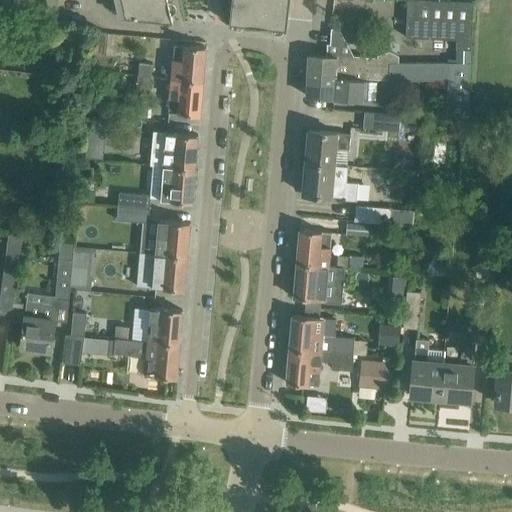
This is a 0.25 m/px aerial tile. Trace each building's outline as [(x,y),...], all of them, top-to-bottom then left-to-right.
[(121,0),(125,17),(172,22),(167,0),(121,0)] [(231,0),(229,23),(286,29),(289,0),(231,0)] [(407,0),(406,37),(456,39),(456,49),(471,49),(473,1),(459,1),(450,0),(446,0),(407,0)] [(106,56),(108,32),(96,31),(94,55),(106,56)] [(174,44),(171,78),(202,81),(205,47),(186,45),(174,44)] [(388,80),(388,81),(403,81),(434,80),(448,80),(446,115),(467,116),(470,61),(471,49),(456,49),(455,61),(432,62),(403,63),(398,63),(390,63),(388,80)] [(308,54),(307,75),(364,79),(364,78),(388,80),(390,63),(398,63),(399,56),(389,51),(378,55),(377,57),(337,55),(337,56),(328,55),(326,55),(308,54)] [(117,73),(138,74),(151,75),(152,64),(118,61),(117,73)] [(138,74),(137,88),(150,89),(151,75),(138,74)] [(307,75),(306,95),(326,97),(333,97),(362,99),(363,91),(364,79),(307,75)] [(202,81),(171,78),(168,112),(199,114),(202,81)] [(147,118),(148,107),(127,105),(126,116),(147,118)] [(399,112),(364,111),(363,128),(399,130),(399,112)] [(89,117),(86,157),(103,158),(106,118),(89,117)] [(308,130),(306,162),(346,165),(347,148),(349,149),(350,133),(308,130)] [(198,134),(166,132),(152,131),(149,164),(163,165),(195,168),(198,134)] [(346,165),(306,162),(303,193),(345,197),(345,199),(356,200),(356,182),(346,182),(344,182),(346,165)] [(195,168),(163,165),(160,199),(192,202),(195,168)] [(151,194),(119,192),(117,205),(150,208),(151,194)] [(150,208),(117,205),(116,220),(148,222),(150,208)] [(355,205),(354,221),(390,223),(391,208),(355,205)] [(190,222),(158,219),(155,253),(187,256),(190,222)] [(369,224),(347,223),(346,234),(368,236),(369,224)] [(331,232),(300,229),(297,263),(328,266),(331,232)] [(14,302),(12,316),(24,317),(23,326),(20,346),(51,350),(54,330),(55,320),(67,322),(70,289),(74,247),(74,243),(70,243),(60,242),(55,295),(27,292),(26,304),(14,302)] [(74,247),(70,289),(90,291),(93,249),(74,247)] [(184,290),(187,256),(155,253),(139,251),(136,285),(184,290)] [(363,256),(350,255),(349,268),(371,270),(371,269),(362,269),(363,256)] [(297,263),(294,297),(313,299),(324,300),(324,302),(341,303),(344,267),(328,266),(297,263)] [(6,264),(2,291),(15,293),(19,265),(6,264)] [(389,276),(388,289),(404,290),(406,278),(389,276)] [(421,292),(406,291),(403,327),(417,328),(421,292)] [(476,333),(490,334),(493,292),(479,291),(476,333)] [(135,307),(132,339),(179,343),(182,309),(151,307),(151,309),(135,307)] [(73,311),(72,334),(85,335),(87,312),(73,311)] [(292,315),(289,349),(353,354),(354,338),(335,336),(336,318),(292,315)] [(116,325),(114,338),(128,339),(129,326),(116,325)] [(66,333),(62,362),(80,365),(84,336),(66,333)] [(114,340),(113,351),(115,351),(146,354),(145,374),(176,377),(179,343),(132,339),(128,339),(114,338),(114,340)] [(415,338),(414,348),(413,360),(411,375),(410,395),(440,397),(443,361),(443,350),(427,349),(428,339),(415,338)] [(459,363),(443,361),(440,397),(470,399),(472,379),(473,364),(472,364),(474,344),(461,343),(459,363)] [(289,349),(286,383),(318,385),(320,360),(332,361),(331,369),(352,370),(353,354),(289,349)] [(359,385),(391,388),(393,364),(361,361),(359,385)] [(486,396),(497,398),(496,403),(511,403),(511,368),(499,367),(494,367),(494,369),(488,368),(486,396)]
